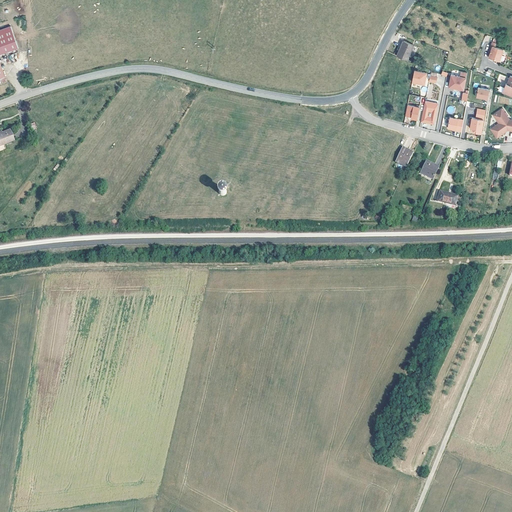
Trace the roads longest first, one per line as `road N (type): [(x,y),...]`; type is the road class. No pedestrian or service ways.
road 1 (track): [(511,260),(52,268),(0,276)]
road 2 (tertiary): [(350,94),(296,99),(140,68),(0,104)]
road 3 (track): [(416,511),(511,277)]
road 4 (residential): [(511,149),(387,126),(360,111),(350,94)]
